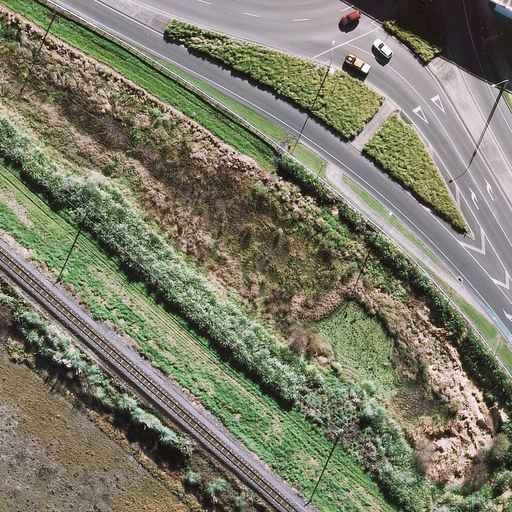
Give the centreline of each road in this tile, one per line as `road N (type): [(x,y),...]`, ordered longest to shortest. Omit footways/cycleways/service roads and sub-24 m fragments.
road 1 (motorway): [(511,297),(318,134),(73,0)]
road 2 (secondary): [(511,244),(411,86),(374,56),(289,20)]
road 3 (secondary): [(450,0),(511,134)]
